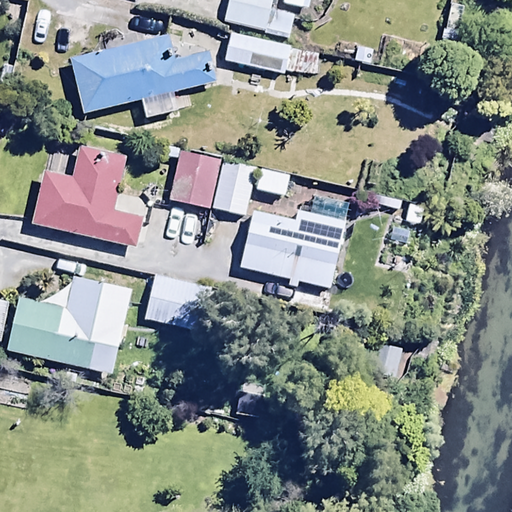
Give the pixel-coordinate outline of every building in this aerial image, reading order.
[(270,0),(225,0),(221,23),(263,32),(270,0)] [(312,0),(281,0),(281,7),(310,12),(312,0)] [(463,6),(446,3),(438,41),(454,45),(463,6)] [(295,20),(270,12),(264,32),(288,40),(295,20)] [(165,32),(67,60),(81,116),(136,100),(141,117),(175,107),(171,93),(214,81),(205,49),(173,59),(165,32)] [(282,77),(289,48),(228,33),(220,62),(282,77)] [(123,156),(75,147),(70,172),(40,166),(29,226),(132,246),(138,213),(113,209),(123,156)] [(172,169),(164,200),(206,211),(214,179),(172,169)] [(285,176),(260,171),(256,192),(281,197),(285,176)] [(216,177),(209,209),(244,217),(251,185),(216,177)] [(250,213),(238,268),(328,289),(343,225),(293,213),(291,222),(250,213)] [(20,297),(6,350),(113,372),(130,287),(73,275),(71,282),(41,302),(20,297)] [(199,288),(154,276),(143,320),(188,331),(199,288)] [(415,340),(393,332),(378,376),(400,384),(415,340)] [(103,395),(83,393),(81,438),(101,439),(103,395)]
